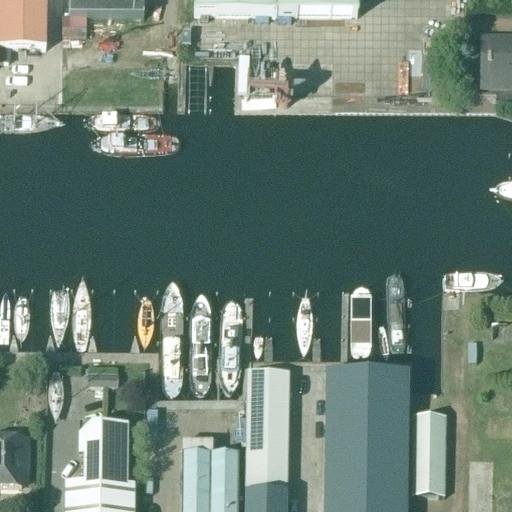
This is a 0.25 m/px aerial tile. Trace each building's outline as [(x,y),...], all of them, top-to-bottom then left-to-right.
[(0,0),(0,65),(7,66),(8,53),(45,53),(45,0),(0,0)] [(68,0),(68,22),(143,22),(142,0),(68,0)] [(194,0),(194,19),(357,20),(356,0),(194,0)] [(511,41),(477,41),(478,94),(511,94),(511,41)] [(327,376),(325,511),(406,511),(409,377),(327,376)] [(116,391),(116,378),(86,377),(86,391),(116,391)] [(247,377),(244,511),(285,511),(288,377),(247,377)] [(412,420),(411,501),(444,501),(445,421),(412,420)] [(84,431),(83,488),(126,489),(127,431),(84,431)] [(0,490),(21,491),(21,468),(26,468),(26,447),(22,443),(0,442),(0,490)] [(237,511),(238,458),(181,458),(180,511),(237,511)] [(126,489),(83,488),(65,488),(64,511),(133,511),(134,491),(126,491),(126,489)]
